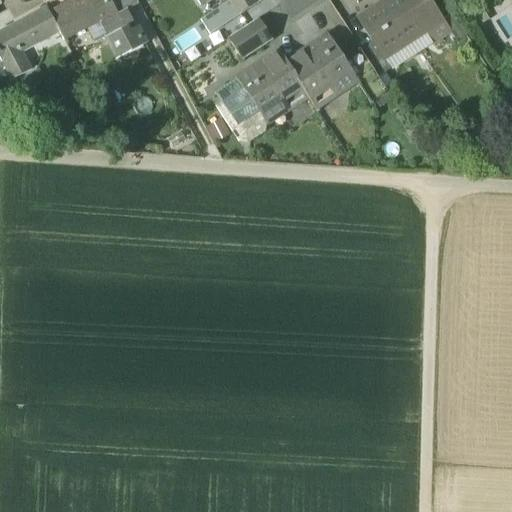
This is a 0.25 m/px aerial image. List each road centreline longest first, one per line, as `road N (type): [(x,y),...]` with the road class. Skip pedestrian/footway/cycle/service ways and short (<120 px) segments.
road 1 (track): [(0,154),(511,185)]
road 2 (track): [(432,180),(423,511)]
